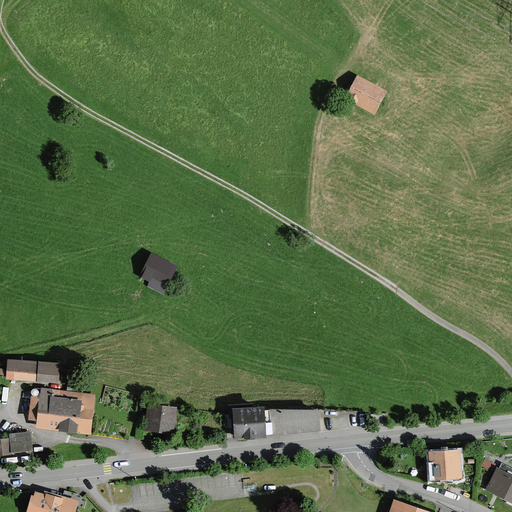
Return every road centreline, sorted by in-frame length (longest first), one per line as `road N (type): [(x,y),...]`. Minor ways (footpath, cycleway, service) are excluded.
road 1 (track): [(511,373),(282,218),(92,113),(29,69),(2,26)]
road 2 (tertiary): [(356,439),(0,478)]
road 3 (tertiary): [(511,425),(356,439)]
road 4 (unknown): [(140,463),(132,445),(44,436),(0,421)]
road 5 (unclassified): [(356,439),(369,472),(479,511)]
